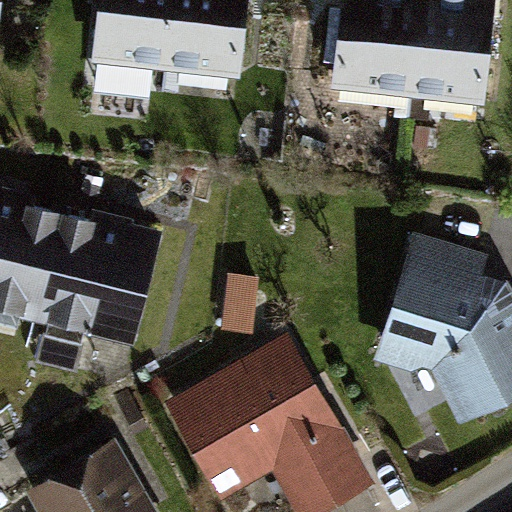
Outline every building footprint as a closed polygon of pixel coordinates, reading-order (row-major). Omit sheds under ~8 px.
[(223,0),(76,0),(72,77),(218,86),(223,0)] [(476,0),(319,0),(308,90),(462,110),(476,0)] [(417,229),(381,350),(437,366),(461,412),(511,385),(511,306),(510,302),(477,293),(490,251),(417,229)] [(126,258),(0,233),(0,364),(100,385),(126,258)] [(279,345),(146,423),(198,511),(219,511),(251,494),(261,511),(320,511),(363,487),(279,345)] [(160,511),(111,434),(26,488),(41,511),(160,511)]
